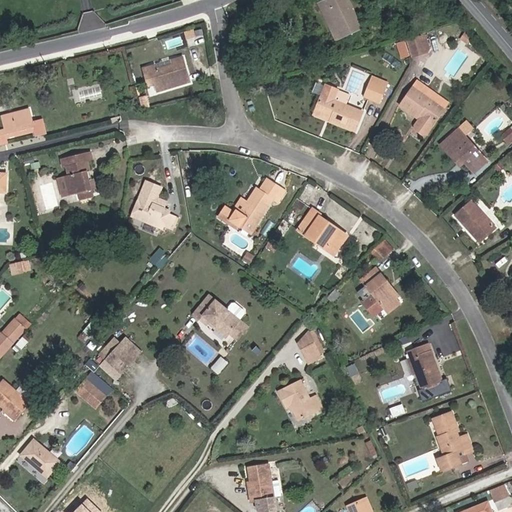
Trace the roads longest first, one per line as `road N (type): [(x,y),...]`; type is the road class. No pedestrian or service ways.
road 1 (residential): [(210,3),(245,131),(398,215),(480,320),(511,405)]
road 2 (unclassified): [(0,61),(210,3)]
road 3 (unknown): [(153,511),(281,343)]
